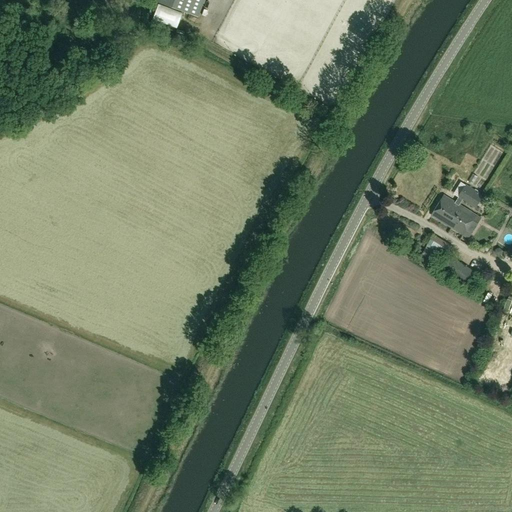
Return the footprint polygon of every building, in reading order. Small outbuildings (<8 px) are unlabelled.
[(151,0),(151,1),(161,4),(184,13),(199,18),(205,0),(151,0)] [(152,19),(176,27),(181,12),(158,4),(152,19)] [(214,36),(219,26),(212,22),(206,32),(214,36)] [(468,177),(475,181),(479,173),(472,169),(468,177)] [(467,186),(459,199),(476,209),(484,197),(467,186)] [(445,197),(432,217),(463,237),(476,216),(445,197)] [(454,247),(433,234),(419,257),(431,264),(438,254),(446,259),(441,268),(465,283),(465,282),(472,287),(479,275),(472,271),(473,269),(449,255),(454,247)]
